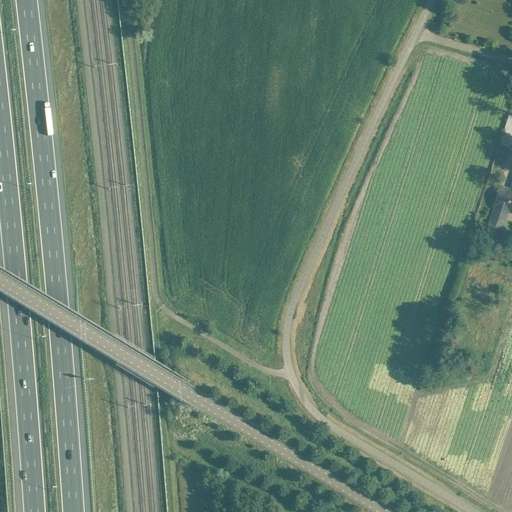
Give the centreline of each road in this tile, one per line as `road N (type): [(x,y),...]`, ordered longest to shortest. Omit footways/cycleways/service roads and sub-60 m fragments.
road 1 (unclassified): [(431,0),(298,291),(285,344),(295,386),(316,415),(472,511)]
road 2 (motorway): [(69,511),(23,0)]
road 3 (unclassified): [(381,511),(0,281)]
road 4 (motorway): [(0,135),(32,511)]
